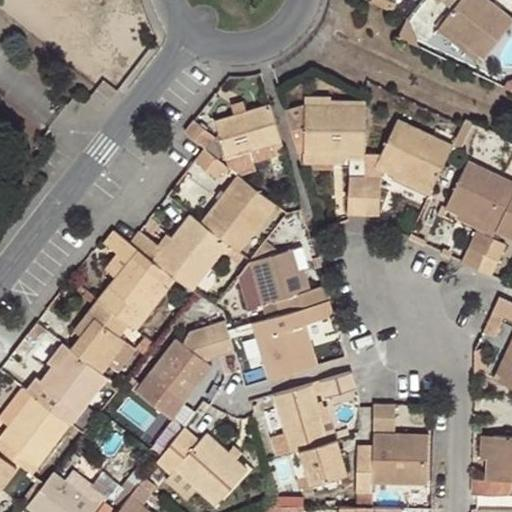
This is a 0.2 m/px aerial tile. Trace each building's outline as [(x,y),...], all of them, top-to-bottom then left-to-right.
[(511,17),(489,0),(460,0),(440,26),(471,49),(485,60),(511,24),(511,17)] [(471,49),(440,26),(437,31),(467,53),(471,49)] [(366,106),(365,100),(333,99),(332,96),(305,95),(305,105),(366,106)] [(281,140),(270,105),(215,122),(226,157),(281,140)] [(305,105),(285,111),(298,152),(304,152),(365,153),(366,106),(305,105)] [(381,153),(378,161),(434,187),(453,146),(397,119),(381,153)] [(185,133),(204,149),(205,150),(216,137),(195,120),(185,133)] [(257,162),(285,152),(281,140),(226,157),(229,168),(239,176),(247,182),(257,172),(257,162)] [(204,149),(194,161),(218,179),(227,167),(205,150),(204,149)] [(365,160),(365,153),(304,152),(304,163),(346,165),(345,159),(365,160)] [(364,176),(364,216),(381,216),(382,169),(375,165),(378,161),(381,153),(365,153),(365,160),(364,176)] [(393,178),(430,197),(434,187),(378,161),(375,165),(382,169),(394,176),(393,178)] [(497,229),(511,196),(511,182),(468,162),(448,206),(497,229)] [(240,252),(277,204),(247,182),(239,176),(203,224),(228,243),(240,252)] [(348,216),(364,216),(364,176),(350,176),(348,216)] [(511,196),(497,229),(495,232),(511,239),(511,196)] [(455,220),(477,229),(494,237),(495,232),(497,229),(448,206),(445,210),(456,216),(455,220)] [(176,279),(191,291),(228,243),(203,224),(192,215),(174,238),(164,250),(159,246),(139,230),(129,243),(176,279)] [(477,229),(462,261),(478,269),(493,239),(494,237),(477,229)] [(130,324),(136,329),(176,279),(129,243),(113,230),(103,243),(117,255),(129,264),(117,279),(100,301),(130,324)] [(169,234),(159,246),(164,250),(174,238),(169,234)] [(478,269),(492,276),(506,245),(493,239),(478,269)] [(281,252),(266,240),(251,260),(249,261),(281,252)] [(331,300),(326,285),(311,289),(306,269),(300,270),(298,263),(294,248),(281,252),(249,261),(251,269),(262,305),(276,301),(280,315),(331,300)] [(105,270),(117,279),(129,264),(117,255),(105,270)] [(249,310),(262,305),(251,269),(244,271),(245,275),(239,277),(249,310)] [(100,301),(86,290),(81,296),(94,307),(100,301)] [(252,323),(269,379),(318,365),(312,345),(306,346),(300,325),(306,324),(335,315),(331,300),(280,315),(252,323)] [(70,350),(102,374),(109,365),(127,340),(121,336),(130,324),(100,301),(94,307),(83,322),(88,326),(81,336),(70,350)] [(234,348),(226,321),(195,331),(185,344),(178,338),(149,376),(184,403),(213,365),(203,358),(234,348)] [(83,322),(75,332),(81,336),(88,326),(83,322)] [(312,345),(306,324),(300,325),(306,346),(312,345)] [(136,347),(127,340),(109,365),(118,372),(136,347)] [(70,350),(64,343),(48,363),(53,366),(56,369),(70,350)] [(32,394),(73,425),(108,378),(102,374),(70,350),(56,369),(53,366),(42,380),(37,376),(27,390),(32,394)] [(511,351),(511,353),(506,350),(492,379),(511,388),(511,351)] [(327,398),(355,388),(350,371),(321,380),(325,390),(327,398)] [(313,394),(325,390),(321,380),(310,384),(313,394)] [(310,384),(275,394),(286,432),(271,436),(277,456),(299,449),(328,441),(316,402),(313,394),(310,384)] [(27,390),(22,387),(0,417),(0,418),(7,425),(32,394),(27,390)] [(0,448),(33,475),(73,425),(32,394),(7,425),(0,433),(0,448)] [(328,441),(337,439),(328,408),(325,407),(323,400),(316,402),(328,441)] [(396,403),(374,402),(374,430),(396,430),(396,403)] [(200,442),(185,429),(156,462),(171,476),(175,471),(216,506),(247,471),(235,461),(227,453),(206,435),(200,442)] [(373,446),(372,484),(428,485),(429,441),(404,440),(404,434),(373,434),(373,446)] [(481,458),(488,458),(495,458),(495,436),(483,434),(481,458)] [(471,478),(471,497),(511,497),(511,483),(511,482),(511,436),(495,436),(495,458),(488,458),(488,478),(471,478)] [(347,474),(337,439),(328,441),(299,449),(310,485),(347,474)] [(227,453),(235,461),(243,453),(235,445),(227,453)] [(356,492),(373,493),(372,484),(373,446),(358,446),(356,492)] [(0,488),(16,467),(0,454),(0,488)] [(100,508),(54,472),(44,484),(28,505),(36,511),(117,511),(118,511),(105,501),(100,508)] [(150,493),(151,494),(156,488),(144,478),(140,485),(150,493)] [(23,502),(28,505),(44,484),(39,480),(23,502)] [(134,492),(138,486),(132,482),(123,492),(130,495),(134,492)] [(150,493),(140,485),(138,486),(134,492),(146,499),(150,493)] [(118,511),(117,511),(151,511),(130,495),(118,511)]
